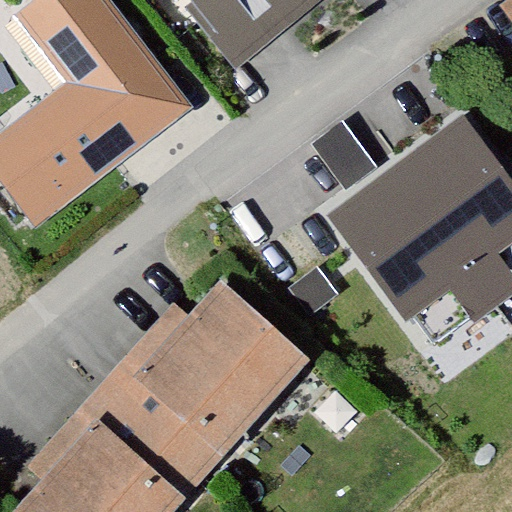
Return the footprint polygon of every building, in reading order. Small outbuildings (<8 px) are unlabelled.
[(189,109),(107,0),(34,0),(17,13),(69,83),(0,134),(0,175),(36,223),(189,109)] [(332,0),(185,0),(241,71),(332,0)] [(511,182),(463,117),(329,215),(407,320),(451,288),(476,322),(511,295),(511,271),(498,252),(511,241),(511,182)] [(322,359),(235,282),(140,388),(229,465),(322,359)] [(187,511),(229,465),(140,388),(116,366),(65,424),(84,441),(22,511),(187,511)]
